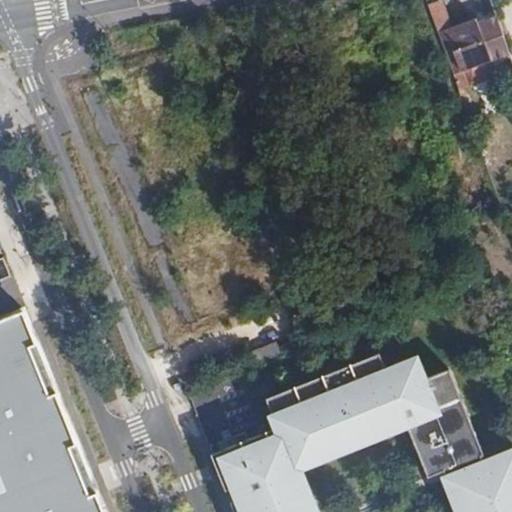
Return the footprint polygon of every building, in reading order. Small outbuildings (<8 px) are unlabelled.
[(438,30),(454,25),(444,0),(437,0),(428,3),(438,30)] [(474,20),(436,34),(451,76),(489,61),(474,20)] [(0,280),(12,275),(5,257),(0,258),(0,280)] [(98,511),(20,319),(0,326),(0,511),(98,511)] [(248,354),(252,365),(280,354),(276,342),(248,354)] [(231,503),(234,511),(511,511),(511,449),(481,456),(449,370),(421,376),(414,358),(385,370),(379,354),(266,399),(275,430),(211,455),(226,491),(234,488),(239,500),(231,503)]
